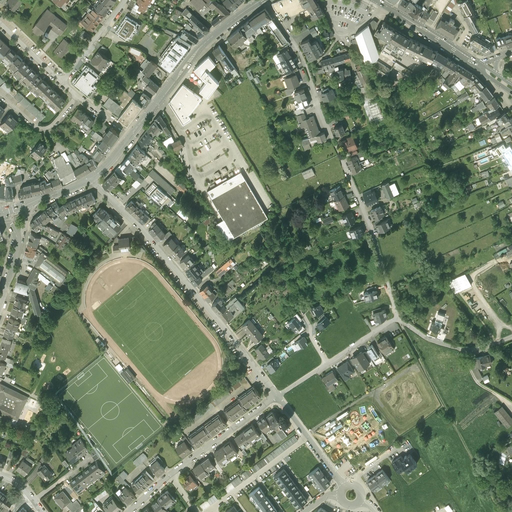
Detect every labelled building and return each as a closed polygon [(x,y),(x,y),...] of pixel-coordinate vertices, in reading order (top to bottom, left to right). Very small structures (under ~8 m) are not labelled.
[(8,0),(6,3),(13,10),(21,0),(8,0)] [(107,11),(110,8),(100,0),(98,0),(94,6),(104,15),(105,15),(107,13),(107,11)] [(210,9),(208,6),(212,1),(210,0),(191,0),(190,2),(203,16),(210,9)] [(214,0),(212,0),(212,1),(208,6),(210,9),(212,10),(215,8),(218,3),(214,0)] [(224,0),(223,2),(226,5),(227,7),(228,7),(232,10),(243,0),(224,0)] [(287,20),(287,18),(299,13),(302,11),(309,9),(306,4),(304,5),(302,3),(303,1),(301,1),(300,0),(281,0),(271,4),(273,8),(282,20),(285,19),(286,21),(288,20),(288,19),(287,20)] [(300,0),(301,1),(303,1),(302,3),(304,5),(306,4),(309,9),(317,3),(315,0),(300,0)] [(422,7),(414,3),(416,0),(401,0),(398,5),(418,17),(425,6),(423,6),(422,7)] [(456,0),(450,0),(444,9),(449,13),(455,4),(457,3),(456,0)] [(473,11),(474,11),(468,0),(466,0),(459,4),(465,15),(473,11)] [(144,11),(146,7),(136,1),(132,9),(137,12),(139,13),(141,10),(144,11)] [(214,26),(230,13),(222,5),(218,3),(215,8),(221,14),(211,22),(214,26)] [(323,13),(317,3),(309,9),(312,14),(311,15),(313,19),(323,13)] [(429,6),(427,5),(426,7),(425,6),(418,17),(424,21),(429,13),(425,10),(429,6)] [(104,15),(94,6),(90,10),(87,13),(88,14),(98,22),(100,20),(102,18),(102,17),(104,15)] [(170,16),(176,19),(181,13),(183,12),(175,8),(170,16)] [(193,15),(186,8),(183,12),(181,13),(189,19),(193,15)] [(255,15),(249,20),(256,29),(259,35),(267,30),(263,25),(264,24),(262,22),(264,21),(266,24),(267,23),(272,19),(265,8),(255,15)] [(50,26),(60,35),(67,26),(55,16),(47,9),(33,27),(34,28),(33,29),(39,34),(40,32),(41,33),(43,34),(43,35),(46,37),(49,34),(46,32),(50,26)] [(429,18),(434,21),(438,14),(433,10),(429,18)] [(465,15),(464,15),(472,32),(481,27),(473,11),(465,15)] [(98,22),(88,14),(83,21),(80,19),(77,22),(84,27),(87,25),(93,30),(98,23),(98,22)] [(189,19),(193,23),(197,19),(193,15),(189,19)] [(443,15),(435,27),(453,38),(460,25),(453,21),(454,20),(450,18),(449,19),(443,15)] [(120,34),(127,39),(128,37),(129,38),(137,26),(136,26),(138,23),(132,20),(126,16),(115,31),(120,34)] [(206,27),(197,19),(193,23),(196,26),(200,30),(201,31),(205,34),(209,31),(206,27)] [(278,27),(272,19),(267,23),(284,47),(287,45),(290,43),(279,29),(278,27)] [(251,33),(256,29),(249,20),(240,28),(247,36),(251,33)] [(359,46),(367,68),(368,71),(369,71),(379,55),(371,32),(376,24),(372,21),(355,35),(356,39),(359,46)] [(384,39),(388,41),(395,29),(385,23),(385,22),(382,22),(383,24),(382,26),(380,24),(378,28),(378,27),(374,32),(382,37),(381,37),(384,39)] [(297,28),(300,33),(307,29),(304,24),(297,28)] [(309,30),(313,37),(318,34),(314,27),(309,30)] [(243,40),(247,36),(240,28),(228,38),(232,43),(234,41),(237,45),(240,43),(241,44),(243,42),(244,41),(243,40)] [(175,34),(166,29),(164,33),(173,37),(175,34)] [(382,83),(387,75),(396,62),(404,49),(409,38),(395,29),(388,41),(379,55),(369,71),(375,79),(382,83)] [(185,39),(189,34),(184,30),(180,36),(185,39)] [(84,31),(80,36),(85,40),(89,34),(84,31)] [(321,35),(322,39),(329,37),(327,32),(326,33),(325,31),(320,32),(321,34),(321,35)] [(507,47),(511,44),(511,32),(508,33),(508,35),(503,37),(507,47)] [(251,33),(247,36),(252,45),(255,43),(253,40),(255,38),(251,33)] [(194,45),(198,41),(195,38),(192,36),(189,34),(185,39),(192,44),(194,45)] [(161,61),(159,63),(163,66),(163,67),(170,72),(172,69),(173,71),(191,48),(189,47),(192,44),(180,36),(178,35),(174,38),(176,40),(173,44),(172,43),(160,60),(161,61)] [(252,45),(247,36),(243,40),(244,41),(243,42),(248,48),(252,45)] [(480,51),(485,54),(486,53),(490,52),(491,52),(491,51),(493,51),(493,50),(492,45),(491,45),(476,36),(473,37),(472,38),(471,38),(470,39),(470,40),(470,41),(468,44),(471,46),(475,48),(480,51)] [(0,58),(1,58),(10,48),(0,37),(0,58)] [(499,49),(507,47),(503,37),(500,38),(500,37),(495,38),(499,49)] [(310,59),(310,60),(318,55),(318,54),(323,51),(319,44),(317,39),(316,39),(316,40),(311,43),(309,38),(300,43),(307,55),(307,56),(308,59),(309,59),(310,59)] [(434,56),(437,51),(409,38),(404,49),(412,53),(411,53),(424,59),(430,62),(434,56)] [(64,39),(54,52),(61,57),(71,45),(64,39)] [(281,61),(277,54),(286,49),(287,49),(288,48),(287,45),(284,47),(271,54),(277,64),(280,62),(281,61)] [(99,51),(103,54),(107,50),(102,46),(99,51)] [(219,46),(212,51),(219,59),(221,56),(223,59),(222,59),(230,70),(234,67),(219,46)] [(5,60),(9,63),(17,54),(10,48),(1,58),(4,61),(5,60)] [(141,52),(131,48),(130,52),(139,56),(141,52)] [(291,56),(287,49),(286,49),(277,54),(281,61),(291,56)] [(336,64),(345,61),(351,59),(349,53),(345,49),(340,51),(337,53),(331,56),(331,58),(333,65),(336,64)] [(99,51),(91,61),(97,66),(101,69),(104,66),(105,67),(108,63),(107,62),(109,59),(103,54),(99,51)] [(434,62),(442,66),(447,58),(437,51),(434,56),(430,62),(432,64),(434,62)] [(24,61),(17,54),(9,63),(12,66),(11,67),(15,71),(24,61)] [(208,56),(194,69),(206,82),(200,90),(208,97),(219,83),(208,71),(215,64),(208,56)] [(291,56),(281,61),(280,62),(286,71),(296,66),(296,65),(291,56)] [(145,68),(150,62),(146,58),(141,65),(145,68)] [(319,74),(324,72),(328,72),(327,69),(334,66),(333,65),(331,58),(321,62),(319,63),(320,67),(318,68),(319,74)] [(442,66),(446,69),(442,74),(445,77),(450,72),(451,73),(453,70),(457,64),(452,61),(447,58),(442,66)] [(114,63),(109,59),(107,62),(108,63),(105,67),(104,66),(101,69),(97,66),(95,68),(104,75),(114,63)] [(14,72),(21,79),(31,68),(24,61),(15,71),(14,72)] [(151,61),(150,62),(145,68),(142,72),(145,74),(148,77),(157,66),(155,65),(155,64),(151,61)] [(412,72),(396,62),(387,75),(390,77),(393,72),(394,73),(396,69),(409,77),(412,72)] [(218,63),(216,65),(221,74),(224,73),(218,63)] [(457,64),(453,70),(458,73),(460,74),(460,75),(460,74),(462,75),(459,78),(465,85),(468,82),(469,81),(466,77),(471,73),(463,68),(457,64)] [(359,75),(364,87),(366,89),(371,87),(361,65),(355,68),(359,75)] [(99,76),(86,66),(81,72),(82,73),(81,75),(80,74),(73,82),(90,95),(97,86),(93,83),(99,76)] [(142,78),(145,74),(142,72),(135,66),(132,70),(142,78)] [(298,70),(296,66),(286,71),(288,74),(295,71),(298,70)] [(346,71),(346,69),(338,70),(338,66),(337,67),(334,67),(335,72),(336,71),(337,80),(343,79),(343,78),(350,78),(350,71),(346,71)] [(36,73),(31,68),(21,79),(26,84),(27,83),(36,73)] [(251,70),(250,68),(245,71),(250,80),(253,78),(254,78),(250,70),(251,70)] [(448,88),(458,73),(453,70),(451,73),(447,78),(442,83),(448,88)] [(27,83),(32,88),(42,78),(36,73),(27,83)] [(468,82),(475,92),(485,86),(476,76),(475,75),(471,73),(466,77),(469,81),(468,82)] [(148,77),(145,74),(142,78),(143,78),(145,80),(142,83),(145,87),(148,83),(151,80),(148,77)] [(287,77),(285,78),(289,87),(299,84),(296,74),(287,77)] [(465,85),(459,78),(462,75),(460,74),(460,75),(460,74),(454,83),(459,90),(465,85)] [(353,77),(356,90),(364,87),(359,75),(353,77)] [(39,94),(40,93),(48,84),(42,78),(32,88),(39,94)] [(159,87),(151,80),(148,83),(145,87),(154,94),(159,87)] [(8,92),(9,92),(12,88),(5,81),(1,86),(8,92)] [(40,93),(49,101),(57,93),(48,84),(40,93)] [(183,84),(169,102),(183,124),(192,118),(190,115),(199,103),(199,102),(202,99),(183,84)] [(486,85),(485,86),(475,92),(477,93),(478,97),(481,100),(484,98),(485,99),(493,95),(486,85)] [(9,92),(14,96),(18,92),(13,87),(12,88),(9,92)] [(292,87),(285,90),(287,96),(292,94),(291,92),(294,91),(292,87)] [(362,99),(363,103),(366,101),(381,94),(378,89),(376,90),(376,89),(373,90),(371,87),(366,89),(364,87),(356,90),(359,100),(362,99)] [(294,92),(297,101),(306,97),(304,92),(303,89),(294,92)] [(114,112),(119,116),(133,98),(133,97),(128,93),(125,90),(120,96),(120,100),(122,101),(120,105),(110,97),(104,105),(113,113),(114,112)] [(137,101),(139,98),(135,95),(137,93),(134,91),(134,92),(130,90),(128,93),(133,97),(133,98),(137,101)] [(335,97),(332,90),(321,95),(324,102),(335,97)] [(19,91),(18,92),(14,96),(41,120),(45,115),(19,91)] [(66,101),(57,93),(49,101),(57,109),(66,101)] [(139,98),(137,101),(142,105),(145,106),(151,99),(143,93),(139,98)] [(470,97),(468,94),(453,103),(455,105),(470,97)] [(308,103),(306,97),(297,101),(300,109),(309,105),(308,103)] [(137,101),(133,98),(119,116),(118,117),(128,124),(142,105),(137,101)] [(489,108),(490,110),(499,104),(495,98),(487,102),(490,108),(489,108)] [(384,119),(376,99),(366,103),(366,101),(363,103),(369,124),(384,119)] [(482,101),(476,105),(479,109),(479,110),(485,107),(482,101)] [(486,112),(490,119),(500,113),(497,106),(490,110),(486,112)] [(76,118),(81,121),(86,114),(78,108),(71,117),(75,120),(76,118)] [(482,123),(490,119),(486,112),(483,113),(483,114),(478,117),(482,123)] [(498,121),(497,122),(495,124),(496,126),(509,118),(504,112),(496,117),(498,121)] [(3,119),(0,122),(0,123),(1,125),(7,130),(16,120),(12,116),(8,113),(5,116),(3,119)] [(94,120),(86,114),(81,121),(85,125),(83,127),(87,130),(94,120)] [(170,132),(165,125),(166,124),(160,115),(154,119),(155,120),(162,129),(167,135),(170,132)] [(306,119),(305,116),(297,119),(300,127),(304,126),(309,138),(321,134),(320,131),(319,131),(313,116),(306,119)] [(496,130),(497,132),(500,130),(511,122),(511,118),(511,117),(509,119),(509,118),(496,126),(498,129),(496,130)] [(157,134),(162,129),(155,120),(151,125),(155,128),(153,130),(156,132),(157,134)] [(509,128),(511,132),(511,122),(500,130),(502,133),(509,128)] [(151,125),(147,130),(153,135),(156,132),(153,130),(155,128),(151,125)] [(334,129),(337,136),(345,133),(342,125),(334,129)] [(103,137),(104,138),(112,144),(120,134),(110,127),(107,132),(106,131),(103,134),(104,135),(103,137)] [(100,141),(101,141),(104,138),(103,137),(93,129),(90,133),(100,141)] [(146,148),(154,138),(153,135),(147,130),(138,141),(146,148)] [(174,142),(171,136),(170,132),(167,135),(169,138),(163,141),(167,147),(169,145),(174,142)] [(321,134),(309,138),(301,141),(302,145),(308,143),(317,140),(318,142),(326,139),(324,133),(321,134)] [(348,140),(342,143),(346,152),(350,151),(355,148),(352,142),(353,141),(352,137),(348,139),(348,140)] [(106,152),(112,144),(104,138),(101,141),(100,141),(98,143),(97,145),(106,152)] [(180,139),(174,142),(169,145),(172,151),(173,151),(174,153),(175,152),(174,150),(184,145),(180,139)] [(40,141),(31,152),(38,158),(47,147),(46,146),(40,141)] [(311,149),(308,143),(302,145),(305,151),(311,149)] [(505,147),(503,143),(494,148),(489,150),(494,158),(502,153),(511,147),(509,144),(505,147)] [(100,160),(106,152),(97,145),(95,144),(90,152),(100,160)] [(137,144),(133,150),(141,158),(144,153),(145,152),(137,144)] [(89,161),(87,158),(82,154),(85,149),(81,146),(78,150),(76,149),(74,151),(87,163),(89,161)] [(166,155),(161,147),(158,149),(163,157),(166,155)] [(511,148),(511,149),(511,147),(502,153),(509,164),(510,165),(511,163),(511,148)] [(137,162),(141,158),(133,150),(129,156),(137,163),(137,162)] [(62,155),(67,164),(70,162),(75,169),(85,163),(85,162),(80,158),(79,159),(77,156),(73,153),(67,156),(65,153),(62,155)] [(151,158),(144,153),(141,158),(137,162),(140,164),(141,163),(146,166),(151,158)] [(49,157),(57,170),(61,177),(60,177),(65,184),(78,177),(75,169),(70,162),(67,164),(62,155),(55,159),(53,155),(49,157)] [(124,167),(130,172),(136,178),(139,176),(139,175),(135,171),(134,170),(134,169),(133,168),(137,163),(129,156),(121,164),(124,167)] [(347,161),(350,167),(359,163),(365,160),(363,157),(358,159),(357,157),(356,157),(347,161)] [(89,161),(87,163),(91,170),(97,166),(93,159),(89,161)] [(78,177),(91,170),(87,163),(85,163),(75,169),(78,177)] [(362,169),(359,163),(350,167),(352,173),(358,171),(362,169)] [(121,164),(115,170),(124,179),(130,172),(124,167),(121,164)] [(23,181),(21,172),(21,169),(21,167),(18,166),(17,170),(16,174),(12,175),(15,184),(23,181)] [(302,173),(304,179),(314,174),(311,168),(302,173)] [(153,169),(148,174),(170,194),(175,189),(153,169)] [(52,171),(50,172),(49,170),(44,174),(48,179),(49,181),(51,181),(51,180),(56,178),(52,171)] [(60,177),(61,177),(57,170),(52,171),(56,178),(60,177)] [(115,170),(108,178),(115,184),(119,181),(120,182),(120,183),(121,183),(125,180),(124,179),(115,170)] [(217,223),(227,241),(268,217),(241,171),(227,179),(226,177),(221,180),(223,181),(207,191),(223,219),(217,223)] [(3,180),(6,185),(7,184),(8,186),(11,185),(15,184),(12,175),(6,177),(7,179),(3,180)] [(56,178),(51,180),(51,181),(54,188),(63,185),(60,177),(56,178)] [(109,191),(115,184),(108,178),(103,183),(103,186),(109,191)] [(43,193),(54,188),(51,181),(49,181),(48,179),(40,182),(43,193)] [(136,188),(141,183),(137,179),(132,184),(136,188)] [(40,182),(31,184),(33,194),(43,193),(40,182)] [(171,199),(153,182),(146,190),(162,205),(165,202),(167,203),(171,199)] [(180,183),(177,185),(185,193),(188,190),(180,183)] [(381,185),(387,199),(399,194),(394,183),(389,186),(388,183),(381,185)] [(20,197),(33,194),(31,184),(24,185),(24,186),(20,187),(21,191),(18,192),(20,197)] [(334,201),(344,196),(342,192),(339,187),(329,191),(334,201)] [(116,193),(122,199),(127,196),(120,189),(116,193)] [(371,190),(362,194),(363,196),(363,197),(367,206),(378,201),(374,192),(372,193),(371,190)] [(91,192),(81,197),(86,209),(87,211),(91,209),(89,206),(90,205),(90,204),(95,201),(91,192)] [(344,196),(334,201),(339,210),(349,206),(344,196)] [(76,214),(86,209),(81,197),(70,202),(74,210),(76,214)] [(125,207),(131,212),(140,203),(137,199),(134,202),(132,200),(125,207)] [(50,205),(55,211),(58,209),(60,208),(55,202),(50,205)] [(67,210),(69,213),(74,210),(70,202),(64,205),(67,210)] [(131,212),(137,218),(143,211),(140,208),(144,204),(141,202),(140,203),(131,212)] [(50,205),(46,209),(50,215),(55,211),(50,205)] [(58,209),(62,214),(65,212),(67,210),(64,205),(60,208),(58,209)] [(93,215),(99,221),(107,213),(101,207),(93,215)] [(380,207),(371,211),(372,214),(371,214),(372,217),(373,217),(374,219),(381,216),(383,215),(382,212),(383,212),(382,210),(381,210),(380,207)] [(46,209),(38,216),(45,223),(51,218),(52,217),(50,215),(46,209)] [(149,217),(143,211),(137,218),(143,223),(149,217)] [(66,214),(65,212),(62,214),(59,216),(59,217),(63,221),(65,219),(63,217),(68,214),(67,213),(66,214)] [(355,221),(351,212),(341,216),(346,226),(355,221)] [(109,215),(107,213),(99,221),(97,223),(111,236),(121,226),(119,224),(120,223),(117,221),(116,222),(112,217),(113,216),(110,214),(109,215)] [(38,216),(34,219),(37,223),(38,222),(41,226),(43,225),(45,223),(38,216)] [(334,221),(331,216),(322,220),(325,225),(334,221)] [(58,227),(63,221),(59,217),(54,219),(52,220),(58,227)] [(36,230),(41,226),(38,222),(37,223),(34,219),(30,222),(36,230)] [(392,227),(389,220),(381,223),(376,225),(379,232),(392,227)] [(49,226),(45,223),(43,225),(44,226),(45,227),(44,229),(56,236),(59,231),(54,228),(49,225),(49,226)] [(71,223),(67,231),(74,235),(79,226),(71,223)] [(165,234),(156,223),(153,227),(148,230),(158,241),(163,236),(165,234)] [(361,226),(349,230),(352,238),(364,234),(361,226)] [(163,236),(167,241),(171,238),(173,236),(169,231),(165,234),(163,236)] [(31,232),(28,242),(37,246),(40,238),(45,241),(46,239),(31,232)] [(63,233),(55,245),(62,249),(69,237),(63,233)] [(134,237),(119,239),(119,243),(119,245),(113,245),(114,251),(130,249),(129,242),(134,241),(134,237)] [(163,244),(169,251),(177,244),(171,238),(167,241),(163,244)] [(36,250),(41,254),(43,251),(39,248),(37,246),(28,242),(25,252),(35,256),(36,257),(37,254),(35,253),(36,250)] [(178,243),(177,244),(169,251),(175,258),(180,254),(184,250),(178,243)] [(97,253),(92,250),(81,263),(85,266),(97,253)] [(46,254),(43,251),(41,254),(40,255),(35,265),(43,269),(40,272),(54,284),(58,287),(63,291),(67,286),(63,283),(66,279),(64,277),(68,272),(46,254)] [(33,260),(35,256),(25,252),(23,257),(31,261),(32,260),(33,260)] [(180,262),(186,269),(194,262),(188,255),(180,262)] [(231,258),(216,270),(220,275),(235,263),(231,258)] [(187,275),(191,280),(198,275),(202,271),(194,262),(186,269),(185,270),(189,274),(187,275)] [(198,275),(201,278),(216,265),(214,263),(202,271),(198,275)] [(50,290),(54,284),(40,272),(34,268),(26,283),(28,284),(36,288),(39,282),(36,280),(38,276),(43,279),(43,280),(48,284),(45,287),(50,290)] [(201,278),(198,275),(191,280),(195,285),(197,283),(198,284),(201,282),(200,281),(202,279),(201,278)] [(470,287),(464,275),(448,283),(456,295),(470,287)] [(221,288),(224,292),(233,284),(235,282),(233,278),(221,288)] [(428,283),(415,289),(417,293),(427,289),(426,287),(431,284),(428,278),(426,279),(428,283)] [(26,289),(28,284),(26,283),(26,282),(17,279),(14,289),(29,294),(28,291),(26,289)] [(41,313),(35,290),(36,288),(28,284),(26,289),(28,291),(29,294),(30,298),(31,301),(35,315),(37,315),(38,320),(42,319),(41,318),(46,317),(45,312),(41,313)] [(53,293),(58,287),(54,284),(50,290),(53,293)] [(200,290),(205,296),(212,290),(207,284),(205,286),(204,285),(201,288),(202,289),(200,290)] [(235,287),(233,284),(224,292),(226,295),(235,287)] [(215,288),(212,290),(205,296),(209,301),(216,295),(215,293),(217,291),(215,288)] [(368,292),(363,294),(365,302),(379,298),(377,293),(376,290),(370,292),(370,291),(367,291),(368,292)] [(472,290),(463,295),(466,299),(475,294),(472,290)] [(237,298),(235,295),(228,301),(229,302),(224,306),(226,308),(227,307),(237,298)] [(14,304),(24,307),(25,308),(27,303),(26,303),(27,300),(22,298),(16,296),(16,298),(15,298),(14,301),(14,302),(14,304)] [(212,305),(216,310),(223,304),(226,301),(222,296),(212,305)] [(237,298),(227,307),(230,310),(232,310),(235,308),(238,311),(240,309),(241,310),(244,307),(241,303),(237,298)] [(24,307),(14,304),(11,312),(20,315),(23,316),(25,311),(23,310),(24,307)] [(224,306),(223,304),(216,310),(219,313),(226,308),(224,306)] [(323,311),(320,304),(314,308),(314,306),(311,308),(308,309),(313,316),(315,315),(314,313),(316,312),(318,315),(323,311)] [(233,316),(229,311),(230,310),(227,307),(226,308),(219,313),(226,322),(233,316)] [(381,321),(387,317),(385,310),(381,312),(373,314),(374,320),(370,321),(371,325),(376,324),(381,321)] [(293,316),(294,318),(298,322),(301,319),(297,314),(293,316)] [(23,316),(20,315),(18,321),(20,322),(25,324),(27,317),(23,316)] [(439,334),(442,323),(444,317),(441,316),(437,315),(436,321),(435,324),(432,331),(439,334)] [(329,321),(326,317),(317,324),(320,328),(323,326),(326,324),(329,321)] [(9,318),(7,326),(15,330),(17,330),(20,322),(18,321),(9,318)] [(288,323),(285,325),(288,329),(291,326),(296,332),(297,331),(299,333),(304,329),(302,327),(298,322),(294,318),(288,323)] [(242,325),(247,331),(254,325),(250,319),(242,325)] [(247,331),(251,336),(258,330),(254,325),(247,331)] [(13,337),(15,330),(7,326),(4,334),(13,337)] [(263,335),(258,330),(251,336),(255,341),(255,342),(259,338),(263,335)] [(296,341),(294,342),(299,349),(308,344),(306,341),(306,340),(304,336),(302,337),(296,341)] [(377,342),(385,355),(394,349),(386,336),(377,342)] [(11,342),(2,339),(0,346),(0,354),(6,357),(11,342)] [(257,355),(261,360),(269,353),(261,344),(255,349),(258,354),(257,355)] [(369,348),(367,349),(368,350),(368,351),(373,358),(375,361),(380,358),(377,353),(372,345),(368,347),(369,348)] [(370,364),(362,352),(352,358),(352,359),(355,363),(360,371),(370,364)] [(491,365),(489,356),(473,360),(475,369),(477,369),(491,365)] [(266,365),(271,372),(279,365),(274,359),(268,364),(266,365)] [(481,379),(477,369),(475,369),(473,360),(468,362),(477,381),(481,379)] [(343,364),(337,368),(345,380),(349,377),(348,375),(353,371),(347,361),(343,364)] [(128,366),(121,372),(129,382),(136,376),(128,366)] [(332,371),(323,377),(328,385),(329,387),(332,384),(331,383),(338,379),(332,371)] [(240,381),(247,390),(252,387),(245,377),(240,381)] [(29,397),(0,383),(0,411),(12,417),(10,421),(15,424),(29,397)] [(240,399),(246,407),(261,396),(254,387),(239,398),(240,399)] [(226,397),(230,393),(227,389),(192,417),(196,421),(201,417),(205,414),(205,413),(210,410),(221,401),(226,397)] [(224,411),(231,420),(247,408),(246,407),(240,399),(224,411)] [(511,423),(511,418),(502,406),(494,413),(507,428),(511,423)] [(281,422),(273,411),(265,417),(273,426),(277,432),(282,439),(287,435),(282,428),(281,429),(278,425),(281,422)] [(205,425),(211,434),(226,423),(220,414),(205,425)] [(273,426),(265,417),(264,415),(257,420),(265,432),(273,426)] [(257,430),(252,424),(242,431),(249,440),(251,442),(260,435),(257,430)] [(211,434),(205,425),(189,437),(196,446),(211,434)] [(259,428),(257,430),(260,435),(264,441),(267,438),(259,428)] [(249,440),(242,431),(235,437),(242,448),(246,445),(245,443),(249,440)] [(282,439),(277,432),(272,435),(278,442),(282,439)] [(298,440),(294,435),(280,446),(281,446),(284,450),(298,440)] [(182,438),(184,441),(185,440),(189,447),(192,445),(185,436),(182,438)] [(81,438),(76,442),(84,452),(89,449),(81,438)] [(184,441),(177,446),(183,455),(184,455),(185,455),(186,454),(186,453),(191,449),(189,447),(185,440),(184,441)] [(235,447),(230,440),(221,446),(229,457),(237,451),(238,451),(235,447)] [(79,456),(84,452),(76,442),(71,445),(73,447),(79,456)] [(24,448),(21,453),(25,456),(31,449),(27,446),(25,449),(24,448)] [(214,452),(216,455),(222,463),(222,462),(229,457),(221,446),(214,452)] [(266,456),(270,461),(284,451),(284,450),(281,446),(266,456)] [(511,446),(506,448),(505,450),(504,450),(501,452),(501,454),(500,455),(498,464),(499,464),(505,465),(506,459),(510,454),(511,453),(511,446)] [(76,458),(79,456),(73,447),(68,451),(70,452),(67,454),(72,462),(76,459),(76,458)] [(93,448),(88,452),(95,460),(99,457),(93,448)] [(42,457),(48,462),(52,457),(46,452),(42,457)] [(133,461),(138,466),(147,457),(145,454),(143,452),(133,461)] [(392,463),(399,472),(405,468),(407,471),(417,464),(410,454),(407,456),(406,456),(404,457),(405,458),(403,459),(401,456),(392,463)] [(222,462),(222,463),(216,455),(213,457),(215,460),(221,468),(224,465),(222,462)] [(208,456),(201,462),(207,471),(214,465),(215,465),(213,462),(208,456)] [(266,456),(252,467),(255,472),(270,461),(266,456)] [(23,459),(16,467),(25,474),(32,466),(23,459)] [(157,459),(157,460),(153,462),(152,461),(149,464),(154,469),(153,469),(154,470),(155,470),(158,474),(165,468),(160,463),(157,459)] [(221,468),(215,460),(213,462),(215,465),(214,465),(218,470),(221,468)] [(207,471),(201,462),(192,468),(200,478),(208,472),(207,471)] [(92,465),(90,466),(97,476),(104,471),(97,463),(93,466),(92,465)] [(40,467),(37,470),(38,470),(37,471),(39,474),(40,473),(45,480),(52,474),(44,464),(42,466),(41,465),(39,466),(40,467)] [(91,481),(97,476),(90,466),(87,468),(88,469),(84,472),(91,481)] [(330,483),(318,467),(308,474),(320,490),(330,483)] [(284,469),(274,476),(278,481),(287,474),(284,469)] [(123,470),(119,474),(124,479),(128,475),(123,470)] [(154,478),(146,470),(132,484),(139,492),(146,486),(148,484),(154,478)] [(246,471),(241,475),(245,480),(252,474),(248,470),(246,471)] [(375,475),(382,485),(390,479),(382,470),(375,475)] [(79,474),(77,476),(84,486),(91,481),(84,472),(80,475),(79,474)] [(124,479),(119,474),(116,477),(123,484),(124,484),(128,488),(130,486),(124,479)] [(199,486),(190,474),(182,480),(188,488),(192,485),(195,489),(199,486)] [(287,474),(278,481),(281,485),(290,478),(287,474)] [(375,475),(367,481),(374,491),(382,485),(375,475)] [(78,491),(84,486),(77,476),(74,478),(75,479),(71,482),(78,491)] [(238,476),(231,482),(235,487),(242,482),(238,476)] [(290,478),(281,485),(284,489),(294,482),(290,478)] [(235,487),(231,482),(226,485),(227,486),(224,487),(228,492),(230,490),(235,487)] [(294,482),(284,489),(287,494),(297,487),(294,482)] [(124,484),(123,484),(117,490),(124,497),(123,498),(128,503),(135,496),(128,488),(124,484)] [(259,487),(249,494),(262,511),(276,511),(277,511),(266,496),(266,497),(264,494),(259,487)] [(297,487),(287,494),(291,498),(300,491),(297,487)] [(170,493),(167,490),(163,493),(163,492),(161,494),(161,495),(158,498),(165,507),(169,503),(170,504),(175,499),(172,495),(171,496),(169,494),(170,493)] [(63,491),(54,498),(62,507),(65,504),(70,500),(63,491)] [(300,491),(291,498),(294,503),(304,496),(300,491)] [(104,496),(101,492),(93,498),(96,502),(104,496)] [(1,503),(4,504),(0,509),(0,511),(6,511),(7,511),(12,505),(11,504),(13,500),(6,496),(1,503)] [(117,511),(122,507),(112,496),(102,505),(108,511),(117,511)] [(304,496),(294,503),(297,507),(307,500),(304,496)] [(165,507),(158,498),(152,503),(158,511),(165,511),(168,510),(165,507)] [(70,500),(65,504),(71,511),(72,511),(81,506),(76,500),(72,503),(70,500)] [(210,504),(207,500),(200,505),(203,510),(210,504)] [(450,503),(445,507),(448,511),(450,511),(454,510),(450,503)]
